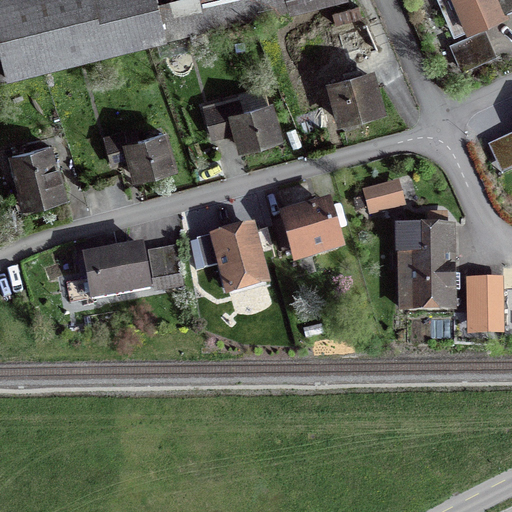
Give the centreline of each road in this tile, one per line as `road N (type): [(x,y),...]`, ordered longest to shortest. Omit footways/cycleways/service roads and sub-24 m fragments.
road 1 (motorway): [(511,463),(0,489)]
road 2 (residential): [(433,139),(60,233),(0,258)]
road 3 (residential): [(511,247),(487,229),(451,153),(433,139)]
road 4 (residential): [(437,117),(387,0)]
